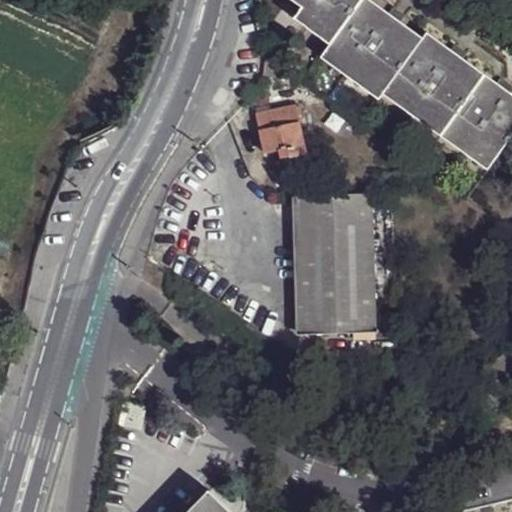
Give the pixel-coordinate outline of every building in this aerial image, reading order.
[(299,0),(312,10),(325,20),(317,29),(339,46),(329,58),(388,101),(398,89),(502,165),(511,151),(511,90),(437,36),(432,41),(375,0),(299,0)] [(312,155),(310,147),(304,118),(308,116),(305,109),(302,109),(302,107),(261,116),(270,155),(286,152),(287,160),(297,160),(312,155)] [(300,201),(305,337),(379,333),(378,199),(300,201)] [(124,425),(143,428),(147,408),(128,404),(124,425)] [(194,511),(234,511),(214,492),(194,511)]
